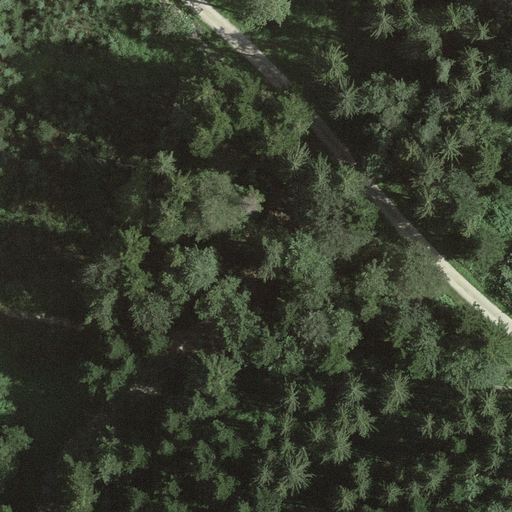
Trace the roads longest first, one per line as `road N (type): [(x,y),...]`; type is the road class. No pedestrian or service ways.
road 1 (track): [(0,314),(511,388)]
road 2 (track): [(511,333),(394,224),(264,66),(190,0)]
